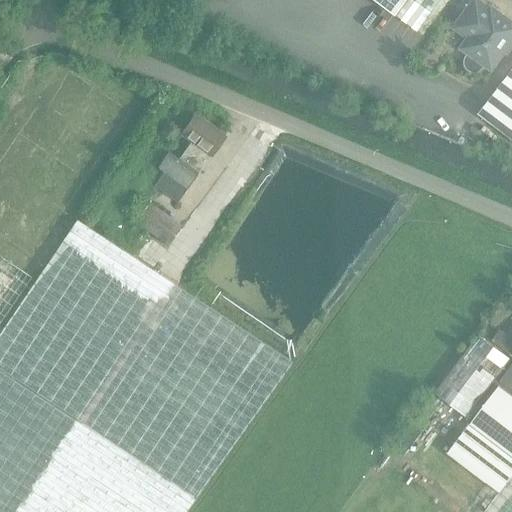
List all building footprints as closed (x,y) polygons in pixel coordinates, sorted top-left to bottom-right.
[(374,0),(396,16),(407,0),(374,0)] [(411,0),(431,13),(441,0),(411,0)] [(491,72),(511,42),(511,23),(490,8),(489,9),(475,0),(473,0),(452,29),(467,40),(459,50),(468,56),(466,59),(464,62),(465,66),(467,70),(470,72),(473,73),(477,72),(480,69),(482,66),(491,72)] [(511,69),(478,115),(511,139),(511,69)] [(175,205),(223,139),(194,118),(180,137),(190,144),(178,161),(168,153),(169,151),(156,142),(144,160),(156,169),(146,184),(175,205)] [(167,247),(181,229),(148,205),(134,223),(167,247)] [(0,334),(0,511),(184,511),(292,364),(287,360),(200,302),(177,287),(164,278),(77,221),(0,334)] [(0,316),(29,271),(0,252),(0,316)] [(466,419),(511,360),(478,336),(434,394),(466,419)] [(511,364),(500,382),(511,391),(511,364)] [(511,397),(499,388),(471,427),(511,456),(511,397)] [(420,414),(393,449),(403,456),(430,422),(420,414)] [(511,511),(511,476),(484,511),(511,511)]
